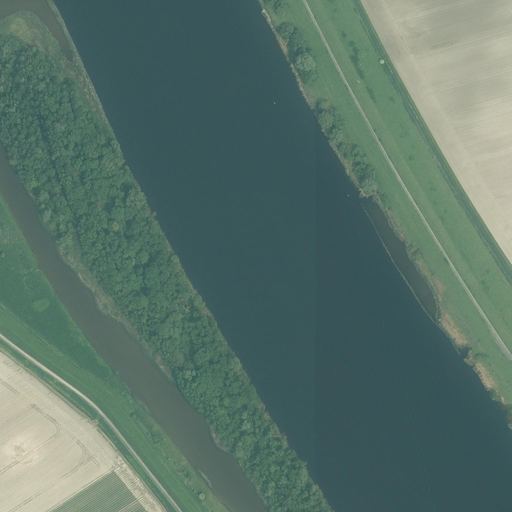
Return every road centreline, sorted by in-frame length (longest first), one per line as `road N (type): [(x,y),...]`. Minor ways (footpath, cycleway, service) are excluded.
road 1 (unclassified): [(511,358),(404,188),(303,0)]
road 2 (track): [(0,324),(103,403),(189,511)]
road 3 (unclassified): [(0,335),(102,413),(181,511)]
